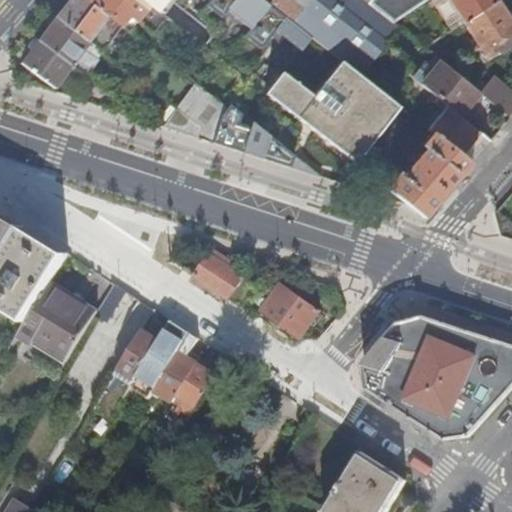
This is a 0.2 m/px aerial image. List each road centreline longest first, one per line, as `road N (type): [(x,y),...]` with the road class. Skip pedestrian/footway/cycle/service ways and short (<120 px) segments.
road 1 (residential): [(0,170),(285,362),(335,354),(410,266)]
road 2 (primary): [(410,266),(0,127)]
road 3 (residential): [(511,152),(410,266)]
road 4 (residential): [(465,484),(346,405)]
